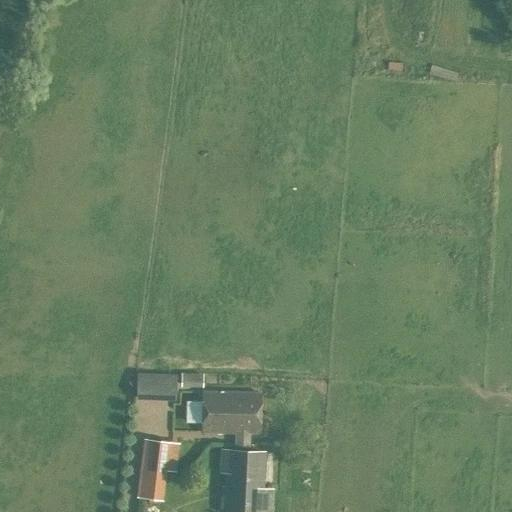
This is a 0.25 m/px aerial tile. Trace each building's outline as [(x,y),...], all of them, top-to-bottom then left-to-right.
[(203,386),(203,372),(183,372),(182,385),(203,386)] [(135,400),(175,401),(176,374),(135,373),(135,400)] [(233,442),(249,443),(249,434),(259,434),(260,392),(202,391),(201,433),(233,434),(233,442)] [(143,439),(141,452),(139,469),(165,472),(165,470),(175,471),(178,444),(169,442),(143,439)] [(249,452),(249,443),(233,442),(233,451),(221,451),(220,468),(226,468),(223,511),(259,511),(263,452),(249,452)] [(139,469),(135,497),(144,498),(143,505),(157,507),(158,500),(162,500),(165,472),(139,469)]
